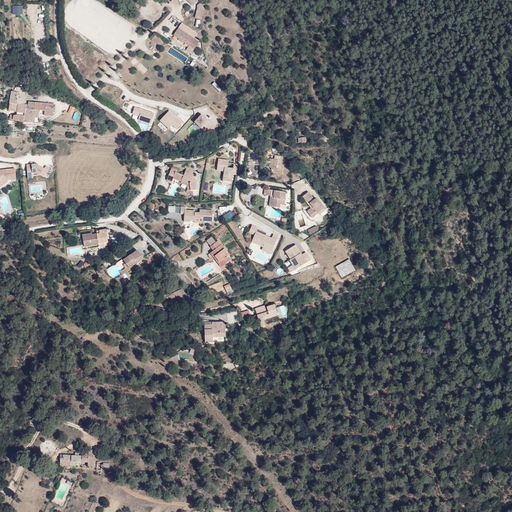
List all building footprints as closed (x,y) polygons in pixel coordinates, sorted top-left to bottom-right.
[(193,37),(178,26),(173,32),(188,44),(193,37)] [(153,38),(161,43),(165,37),(159,33),(153,38)] [(198,40),(193,37),(188,44),(192,47),(198,40)] [(219,91),(222,88),(214,81),(211,83),(219,91)] [(23,103),(24,91),(10,90),(9,110),(17,110),(17,114),(8,114),(8,118),(23,121),(25,103),(23,103)] [(39,117),(41,110),(43,109),(43,115),(52,116),(53,106),(45,105),(45,102),(26,101),(26,103),(25,103),(23,121),(35,121),(35,117),(39,117)] [(151,124),(155,112),(134,106),(132,114),(139,116),(138,120),(151,124)] [(183,123),(169,110),(160,119),(169,128),(172,124),(177,129),(183,123)] [(215,124),(202,111),(195,120),(202,126),(204,125),(209,130),(215,124)] [(187,129),(193,134),(200,127),(194,122),(187,129)] [(236,175),(240,165),(230,162),(231,159),(221,156),(218,166),(225,169),(223,175),(231,178),(232,174),(236,175)] [(289,177),(293,161),(283,157),(282,161),(279,170),(277,169),(276,174),(289,177)] [(279,170),(282,161),(274,158),(271,167),(277,169),(279,170)] [(26,164),(27,175),(33,175),(32,172),(35,172),(39,174),(40,174),(43,177),(49,168),(45,165),(43,168),(37,164),(26,164)] [(195,178),(197,174),(189,170),(188,174),(180,171),(180,170),(176,167),(171,179),(176,181),(177,177),(185,180),(186,179),(191,181),(192,179),(194,180),(193,182),(194,189),(200,188),(199,183),(201,180),(195,178)] [(0,182),(6,179),(5,179),(15,178),(15,168),(4,169),(4,171),(1,172),(0,169),(0,182)] [(194,189),(193,182),(194,180),(192,179),(191,181),(186,179),(185,180),(184,182),(190,185),(191,190),(194,189)] [(281,209),(285,193),(265,187),(264,193),(270,195),(274,196),(271,206),(281,209)] [(325,206),(317,196),(315,197),(309,190),(303,195),(313,208),(309,211),(313,216),(318,212),(325,206)] [(216,220),(216,209),(204,209),(204,212),(199,211),(195,211),(195,210),(189,209),(189,206),(185,206),(184,213),(188,213),(188,221),(194,221),(194,220),(198,220),(198,218),(207,218),(207,220),(216,220)] [(222,215),(226,221),(235,215),(231,209),(222,215)] [(310,232),(319,228),(316,224),(308,228),(310,232)] [(270,255),(278,237),(273,235),(272,239),(256,232),(258,229),(251,226),(249,233),(255,235),(252,242),(263,247),(261,251),(270,255)] [(111,239),(107,228),(95,232),(96,234),(83,238),(87,249),(100,244),(99,242),(111,239)] [(216,241),(212,235),(207,239),(211,244),(216,241)] [(101,248),(112,244),(111,239),(99,242),(100,244),(101,248)] [(230,253),(218,239),(216,241),(211,244),(214,248),(211,251),(214,255),(215,254),(223,264),(231,258),(228,254),(230,253)] [(141,259),(134,249),(119,259),(121,263),(125,270),(141,259)] [(280,256),(291,274),(306,265),(302,258),(298,260),(292,250),(280,256)] [(117,276),(125,270),(121,263),(118,265),(120,269),(115,272),(117,276)] [(94,274),(102,269),(101,267),(102,267),(100,264),(92,270),(94,274)] [(346,264),(333,271),(339,281),(352,274),(346,264)] [(229,284),(224,287),(227,292),(232,290),(229,284)] [(283,316),(279,305),(273,307),(272,307),(271,306),(260,309),(265,326),(270,325),(269,320),(283,316)] [(256,317),(254,311),(245,314),(247,320),(256,317)] [(226,337),(225,323),(204,323),(205,342),(213,342),(213,337),(226,337)] [(95,450),(59,452),(60,469),(97,470),(95,450)]
